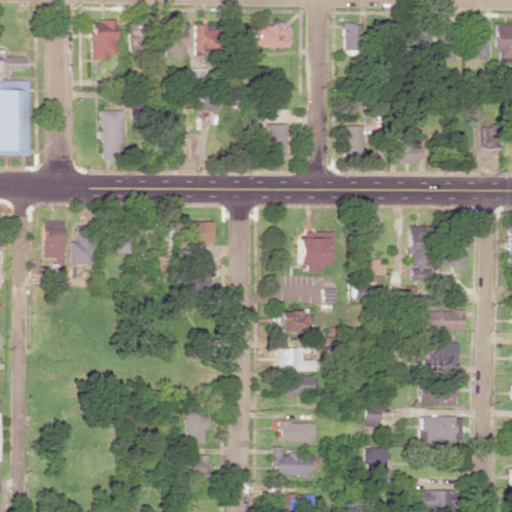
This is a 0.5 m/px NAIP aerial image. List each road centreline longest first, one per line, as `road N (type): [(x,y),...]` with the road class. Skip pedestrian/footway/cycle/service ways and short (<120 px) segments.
road 1 (secondary): [(511,193),(56,188)]
road 2 (residential): [(17,188),(19,511)]
road 3 (residential): [(241,191),(238,511)]
road 4 (residential): [(487,193),(481,511)]
road 5 (residential): [(318,0),(318,193)]
road 6 (residential): [(56,0),(56,188)]
